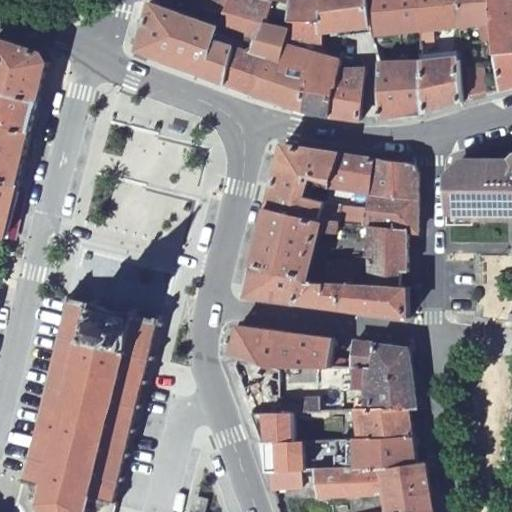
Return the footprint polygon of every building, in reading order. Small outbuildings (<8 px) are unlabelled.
[(171,0),(152,0),(139,51),(208,79),(223,27),(231,0),(206,0),(206,1),(215,4),(211,16),(170,6),(171,0)] [(287,21),(288,0),(231,0),(223,27),(208,79),(255,98),(268,60),(250,53),(260,24),(264,14),(287,21)] [(288,0),(287,21),(287,24),(311,22),(311,27),(364,20),(361,0),(288,0)] [(410,0),(365,0),(369,26),(413,20),(410,0)] [(410,0),(413,20),(453,15),(452,0),(410,0)] [(452,0),(453,15),(486,11),(484,0),(452,0)] [(494,55),(511,50),(511,0),(484,0),(486,11),(494,55)] [(310,81),(308,111),(333,113),(336,57),(311,52),(311,27),(311,22),(287,24),(287,34),(278,76),(310,81)] [(268,60),(255,98),(280,108),(308,111),(310,81),(278,76),(287,34),(260,24),(250,53),(268,60)] [(0,91),(41,102),(50,63),(45,50),(0,37),(0,91)] [(511,81),(511,50),(494,55),(500,85),(511,81)] [(426,108),(466,95),(456,55),(419,57),(426,108)] [(336,57),(333,113),(362,115),(358,63),(336,57)] [(419,57),(378,61),(383,115),(426,108),(419,57)] [(470,91),(486,87),(481,57),(464,60),(470,91)] [(0,123),(33,132),(41,102),(0,91),(0,123)] [(0,179),(19,184),(33,132),(0,123),(0,179)] [(325,219),(343,152),(285,144),(269,207),(324,223),(325,219)] [(365,223),(378,156),(343,152),(325,219),(365,223)] [(410,160),(378,156),(365,223),(374,225),(412,229),(419,230),(420,170),(410,160)] [(511,157),(511,158),(461,158),(455,165),(454,173),(450,172),(450,210),(474,215),(511,214),(511,157)] [(0,235),(6,237),(19,184),(0,179),(0,235)] [(365,223),(325,219),(324,223),(269,207),(254,268),(330,279),(372,281),(374,225),(365,223)] [(450,210),(449,221),(474,221),(474,215),(450,210)] [(411,264),(412,229),(374,225),(372,281),(399,282),(399,263),(411,264)] [(246,297),(327,306),(330,279),(254,268),(246,297)] [(413,283),(399,282),(372,281),(330,279),(327,306),(412,315),(413,283)] [(115,511),(118,505),(123,506),(125,500),(119,499),(124,480),(130,481),(131,475),(125,474),(131,450),(137,452),(139,444),(132,443),(139,419),(144,420),(146,414),(140,412),(145,393),(151,395),(152,388),(147,387),(152,364),(158,366),(159,359),(154,358),(162,326),(167,328),(169,321),(164,319),(165,315),(158,313),(157,318),(136,313),(137,308),(130,306),(129,311),(101,304),(102,299),(96,298),(95,302),(76,298),(77,293),(72,292),(70,296),(64,295),(63,301),(69,303),(61,333),(55,332),(54,338),(60,340),(54,362),(48,360),(46,368),(52,369),(48,388),(42,386),(40,393),(46,395),(40,419),(34,417),(33,425),(38,426),(32,450),(27,449),(25,455),(31,456),(26,475),(20,473),(19,480),(24,481),(20,502),(17,511),(115,511)] [(242,325),(234,357),(241,359),(282,370),(283,370),(298,370),(347,367),(356,367),(372,366),(375,360),(378,343),(361,340),(359,357),(339,358),(341,338),(242,325)] [(414,347),(378,343),(375,360),(372,366),(373,387),(375,408),(416,405),(422,404),(414,347)] [(237,368),(254,417),(283,415),(282,370),(241,359),(237,368)] [(373,387),(372,366),(356,367),(358,388),(373,387)] [(300,401),(284,402),(285,415),(299,414),(322,412),(321,405),(301,407),(300,401)] [(416,405),(375,408),(367,408),(368,438),(419,433),(416,405)] [(299,414),(285,415),(283,415),(254,417),(264,446),(301,443),(299,414)] [(422,464),(419,433),(368,438),(359,438),(360,467),(422,464)] [(407,511),(437,507),(431,463),(422,464),(360,467),(324,469),(324,479),(325,496),(394,492),(396,511),(407,511)] [(324,469),(287,471),(287,481),(324,479),(324,469)] [(197,498),(193,511),(205,511),(208,500),(197,498)]
